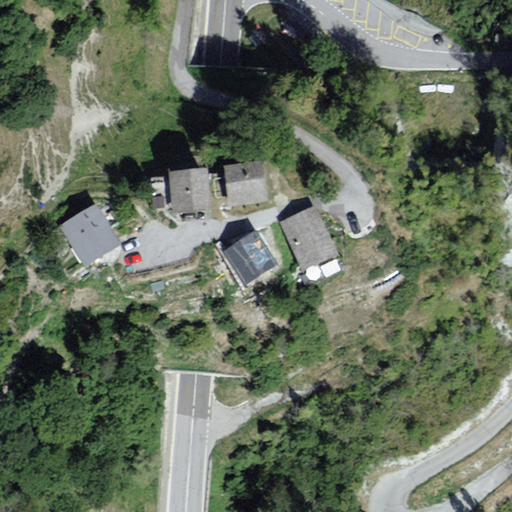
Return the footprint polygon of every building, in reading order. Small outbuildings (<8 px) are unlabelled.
[(262,162),(229,167),(235,206),(268,201),(262,162)] [(207,164),(173,167),(177,210),(210,207),(207,164)] [(95,204),(63,222),(86,262),(118,244),(95,204)] [(317,209),(284,221),(303,270),(335,257),(317,209)] [(258,232),(227,252),(246,282),(277,262),(258,232)]
